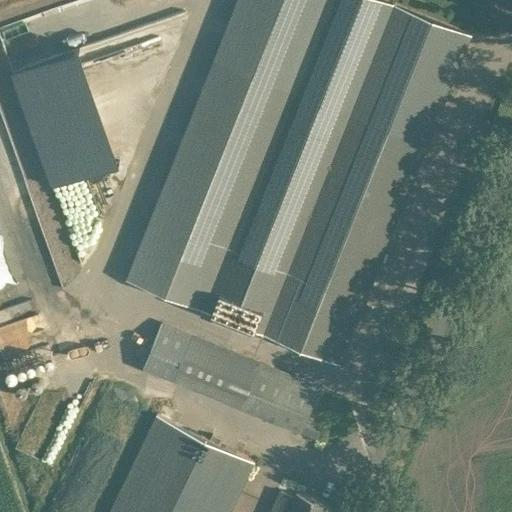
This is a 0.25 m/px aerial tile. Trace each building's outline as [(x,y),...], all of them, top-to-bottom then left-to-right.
[(72,0),(84,42),(173,17),(167,0),(72,0)] [(388,0),(236,0),(126,278),(341,364),(472,33),(388,0)] [(52,185),(120,161),(80,47),(12,72),(52,185)] [(144,366),(302,431),(320,387),(162,322),(144,366)] [(155,414),(107,511),(228,511),(253,461),(155,414)] [(325,511),(328,507),(296,493),(287,511),(325,511)]
